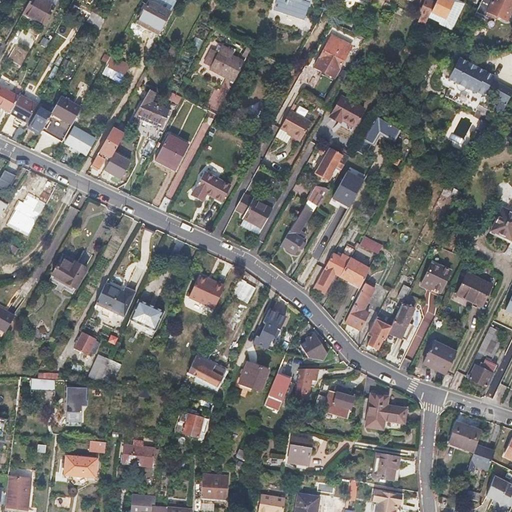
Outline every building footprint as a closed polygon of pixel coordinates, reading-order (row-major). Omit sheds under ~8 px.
[(37,15),(43,19),(49,22),(58,8),(44,0),(33,0),(26,13),(30,15),(35,18),(37,15)] [(291,0),(311,8),(313,1),(310,0),(291,0)] [(435,11),(439,1),(436,0),(427,0),(420,17),(422,18),(421,21),(429,25),(435,11)] [(439,0),(439,1),(435,11),(447,16),(444,22),(456,27),(466,4),(457,0),(456,0),(455,2),(450,0),(439,0)] [(511,0),(481,0),(475,12),(493,22),(497,14),(506,19),(511,8),(511,0)] [(162,33),(167,24),(172,15),(151,3),(140,21),(162,33)] [(101,29),(106,20),(92,12),(87,21),(101,29)] [(340,38),(339,39),(339,40),(336,39),(337,37),(329,33),(313,64),(333,74),(350,43),(340,38)] [(245,64),(233,57),(221,51),(211,69),(235,82),(245,64)] [(457,56),(445,77),(453,82),(453,84),(453,86),(454,87),(455,88),(456,89),(458,88),(460,88),(462,87),(471,91),(472,90),(480,94),(483,90),(489,79),(491,75),(457,56)] [(106,68),(117,73),(128,78),(133,67),(112,58),(106,68)] [(496,100),(501,103),(510,88),(489,79),(483,90),(486,92),(485,94),(496,100)] [(0,106),(12,113),(20,98),(0,87),(0,106)] [(177,104),(181,97),(171,92),(167,100),(177,104)] [(20,98),(12,113),(20,118),(28,122),(37,106),(21,97),(20,98)] [(52,115),(49,121),(51,122),(45,133),(54,138),(63,143),(83,109),(62,98),(52,115)] [(162,129),(164,125),(166,122),(161,119),(165,112),(144,100),(135,115),(162,129)] [(338,125),(339,123),(340,121),(352,127),(361,111),(339,100),(328,120),(338,125)] [(496,113),(501,103),(496,100),(489,111),(496,113)] [(281,123),(292,129),(302,135),(312,117),(291,105),(281,123)] [(41,135),(49,121),(52,115),(41,109),(30,129),(37,133),(41,135)] [(402,128),(377,116),(364,140),(374,145),(380,133),(396,141),(402,128)] [(19,126),(13,138),(18,141),(25,129),(19,126)] [(71,146),(70,148),(69,150),(72,151),(80,156),(81,152),(87,155),(96,140),(75,128),(66,144),(71,146)] [(114,128),(104,146),(93,164),(101,169),(108,156),(111,158),(125,135),(114,128)] [(177,169),(183,158),(189,147),(169,137),(158,159),(177,169)] [(326,178),(333,167),(340,156),(328,149),(314,172),(326,178)] [(175,172),(177,169),(158,159),(157,161),(168,168),(175,172)] [(393,161),(390,167),(399,172),(402,166),(393,161)] [(366,177),(349,168),(333,199),(350,208),(366,177)] [(0,187),(7,191),(11,183),(15,175),(4,169),(0,175),(0,187)] [(203,200),(205,197),(207,194),(222,202),(231,187),(205,172),(192,194),(203,200)] [(314,189),(311,194),(322,201),(326,195),(314,189)] [(262,230),(270,215),(277,200),(264,194),(260,201),(263,202),(262,204),(244,195),(235,210),(244,215),(242,219),(244,220),(262,230)] [(318,208),(320,204),(322,201),(311,194),(307,202),(318,208)] [(294,254),(298,247),(302,240),(296,237),(310,213),(303,209),(280,246),(294,254)] [(511,211),(506,209),(495,230),(511,238),(511,211)] [(6,236),(10,238),(13,240),(27,217),(20,212),(6,236)] [(241,224),(260,234),(262,230),(244,220),(241,224)] [(362,247),(370,251),(378,255),(382,247),(366,239),(362,247)] [(341,277),(351,260),(356,252),(348,248),(341,259),(333,255),(325,269),(327,270),(319,283),(327,288),(336,274),(341,277)] [(477,260),(478,257),(479,254),(471,251),(469,256),(477,260)] [(63,256),(61,259),(72,264),(73,261),(63,256)] [(87,268),(80,265),(79,264),(73,261),(72,264),(61,259),(52,276),(75,288),(87,268)] [(370,270),(351,260),(341,277),(340,277),(361,288),(370,270)] [(445,271),(440,269),(435,267),(428,282),(437,287),(436,288),(445,292),(454,273),(446,269),(445,271)] [(495,288),(482,282),(470,275),(460,294),(485,307),(495,288)] [(215,310),(220,300),(225,289),(209,282),(199,277),(190,299),(215,310)] [(231,294),(239,299),(247,303),(256,288),(240,279),(231,294)] [(442,298),(445,292),(436,288),(437,287),(428,282),(425,286),(435,291),(434,294),(442,298)] [(128,292),(118,288),(107,283),(97,305),(118,315),(128,292)] [(361,327),(365,320),(369,312),(365,309),(375,289),(366,285),(347,321),(361,327)] [(413,289),(410,288),(407,287),(401,297),(407,300),(413,289)] [(154,331),(158,322),(162,313),(150,308),(139,303),(131,320),(154,331)] [(407,341),(411,334),(415,326),(410,323),(416,310),(405,305),(391,333),(407,341)] [(14,316),(4,311),(0,308),(0,330),(5,333),(14,316)] [(257,337),(255,341),(254,345),(269,351),(272,342),(275,344),(286,319),(269,311),(263,323),(267,325),(261,339),(257,337)] [(388,321),(378,317),(369,332),(374,335),(375,335),(377,336),(382,327),(380,325),(382,322),(386,324),(388,321)] [(392,327),(387,325),(386,324),(382,322),(380,325),(382,327),(377,336),(375,335),(374,335),(368,347),(376,352),(383,339),(385,340),(392,327)] [(263,323),(257,337),(261,339),(267,325),(263,323)] [(95,351),(93,350),(92,349),(96,340),(82,334),(74,349),(88,356),(90,353),(94,354),(95,351)] [(488,334),(479,352),(490,358),(492,359),(501,340),(488,334)] [(315,335),(311,338),(307,340),(308,342),(301,346),(305,354),(311,351),(317,360),(324,361),(329,352),(323,349),(315,335)] [(459,354),(447,349),(436,343),(425,364),(447,375),(459,354)] [(474,364),(484,369),(490,358),(479,352),(474,364)] [(187,372),(202,379),(216,386),(223,371),(195,357),(187,372)] [(120,365),(110,360),(100,382),(107,383),(112,373),(116,375),(120,365)] [(260,392),(265,381),(270,369),(249,360),(239,384),(260,392)] [(300,364),(297,378),(293,392),(307,395),(312,376),(316,378),(319,367),(315,367),(300,364)] [(470,378),(470,379),(487,387),(494,374),(484,369),(474,364),(467,377),(470,378)] [(268,397),(275,400),(282,403),(291,383),(277,377),(268,397)] [(37,378),(37,382),(37,387),(54,388),(55,379),(37,378)] [(328,390),(322,411),(346,417),(350,404),(353,405),(357,394),(347,391),(346,394),(344,394),(345,390),(345,388),(334,385),(332,391),(328,390)] [(384,421),(394,422),(404,424),(406,410),(387,407),(389,398),(372,395),(366,427),(383,429),(384,421)] [(84,428),(85,415),(86,402),(66,400),(64,426),(74,427),(84,428)] [(199,429),(201,424),(203,418),(187,414),(184,424),(178,422),(175,432),(201,439),(204,430),(199,429)] [(476,453),(478,446),(483,431),(458,423),(451,444),(476,453)] [(305,469),(307,457),(309,445),(289,441),(284,465),(305,469)] [(97,454),(97,450),(97,446),(85,445),(85,453),(97,454)] [(153,467),(153,458),(154,449),(125,446),(124,456),(123,464),(136,465),(153,467)] [(496,452),(478,446),(476,453),(473,462),(491,468),(496,452)] [(80,474),(82,458),(67,456),(65,472),(80,474)] [(135,472),(136,465),(123,464),(124,456),(121,456),(120,471),(135,472)] [(375,480),(384,482),(393,483),(395,470),(399,471),(400,459),(380,456),(375,480)] [(98,460),(82,458),(80,474),(88,475),(97,476),(98,460)] [(201,496),(213,497),(216,497),(225,498),(227,476),(202,474),(201,496)] [(8,476),(5,507),(19,509),(27,510),(31,479),(8,476)] [(511,485),(496,477),(488,497),(495,500),(496,499),(500,501),(502,507),(508,505),(511,507),(511,503),(511,485)] [(480,502),(481,498),(482,494),(464,489),(461,497),(480,502)] [(402,497),(374,492),(372,502),(377,503),(375,511),(399,511),(398,510),(396,510),(397,505),(400,505),(402,497)] [(131,511),(142,511),(143,507),(149,508),(149,504),(153,505),(154,497),(133,495),(131,511)] [(284,511),(288,505),(266,495),(258,511),(259,511),(284,511)] [(315,511),(317,502),(295,499),(293,511),(315,511)]
